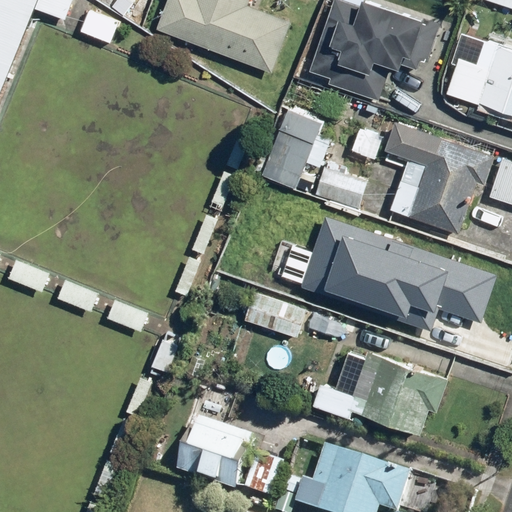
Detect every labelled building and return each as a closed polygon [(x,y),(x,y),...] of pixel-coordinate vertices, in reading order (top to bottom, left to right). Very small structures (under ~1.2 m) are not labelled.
[(0,0),(0,77),(31,0),(0,0)] [(171,0),(162,27),(275,69),(293,20),(251,4),(252,0),(171,0)] [(365,0),(364,4),(352,0),(336,0),(312,68),(333,76),(331,82),(382,99),(394,63),(405,67),(407,62),(420,66),(426,52),(432,54),(444,21),(382,0),(365,0)] [(132,20),(91,7),(82,35),(124,48),(132,20)] [(463,57),(451,91),(511,110),(511,44),(489,37),(481,63),(463,57)] [(300,186),(311,159),(322,164),(332,140),(321,136),(327,120),(293,106),(266,172),(300,186)] [(404,178),(394,207),(463,231),(481,180),(489,183),(499,153),(399,119),(389,149),(430,163),(422,184),(404,178)] [(242,170),(257,134),(242,128),(228,164),(242,170)] [(387,135),(362,128),(355,151),(380,159),(387,135)] [(511,159),(506,158),(494,197),(511,202),(511,159)] [(369,180),(327,166),(318,192),(360,206),(369,180)] [(224,210),(238,175),(226,170),(212,206),(224,210)] [(207,255),(221,218),(208,213),(194,250),(207,255)] [(289,243),(248,228),(234,268),(274,282),(289,243)] [(487,261),(402,232),(393,258),(374,252),(363,285),(449,313),(456,292),(474,298),(487,261)] [(52,273),(18,259),(11,277),(44,291),(52,273)] [(103,294),(70,279),(62,297),(95,311),(103,294)] [(311,310),(257,292),(248,319),(302,337),(311,310)] [(151,312),(119,298),(111,317),(143,331),(151,312)] [(183,342),(168,336),(155,368),(171,374),(183,342)] [(369,355),(353,349),(340,387),(324,381),(317,403),(354,416),(356,408),(425,432),(433,408),(441,411),(452,377),(371,349),(369,355)] [(142,416),(156,380),(144,376),(131,412),(142,416)] [(259,435),(199,415),(181,470),(240,490),(259,435)] [(125,457),(138,422),(125,418),(113,453),(125,457)] [(400,511),(401,511),(414,472),(330,444),(318,480),(308,477),(300,502),(329,511),(380,511),(383,506),(400,511)] [(109,498),(121,462),(108,458),(96,494),(109,498)] [(102,511),(105,504),(93,499),(88,511),(102,511)]
